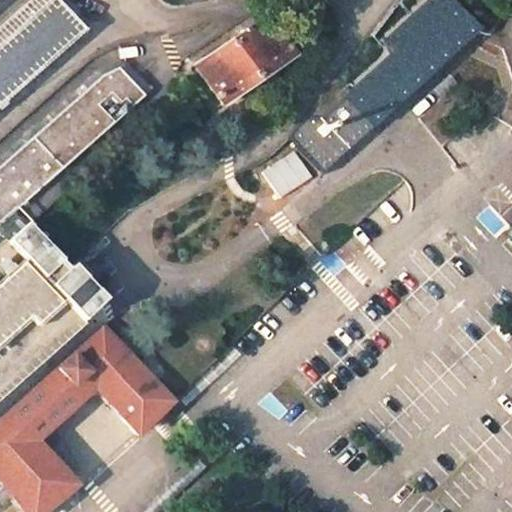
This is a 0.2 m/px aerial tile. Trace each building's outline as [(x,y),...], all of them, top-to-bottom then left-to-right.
[(56,0),(26,0),(0,23),(0,56),(59,3),(56,0)] [(96,0),(63,0),(59,3),(77,23),(99,4),(96,0)] [(290,141),(321,175),(480,30),(451,0),(448,0),(320,118),(308,118),(290,141)] [(0,106),(84,32),(77,23),(59,3),(0,56),(0,106)] [(264,19),(195,67),(221,105),(291,57),(264,19)] [(0,226),(145,96),(122,70),(119,71),(116,68),(105,75),(0,168),(0,226)] [(294,153),(263,174),(280,199),(311,178),(294,153)] [(511,218),(492,197),(456,232),(511,291),(511,218)] [(0,393),(105,302),(86,282),(73,269),(70,270),(29,225),(0,249),(0,393)] [(95,274),(82,261),(73,269),(86,282),(95,274)] [(0,485),(1,487),(21,511),(41,511),(73,486),(32,442),(93,387),(135,435),(168,403),(101,330),(0,419),(0,485)] [(0,511),(21,511),(1,487),(0,487),(0,511)]
